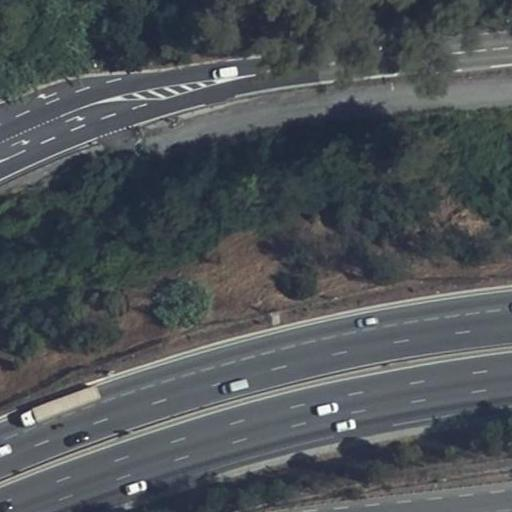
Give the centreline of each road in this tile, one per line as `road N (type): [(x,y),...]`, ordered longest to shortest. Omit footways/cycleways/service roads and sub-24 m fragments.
road 1 (motorway): [(0,511),(260,420),(511,376)]
road 2 (motorway): [(511,326),(260,362),(0,451)]
road 3 (tertiary): [(0,153),(157,94),(217,81),(511,44)]
